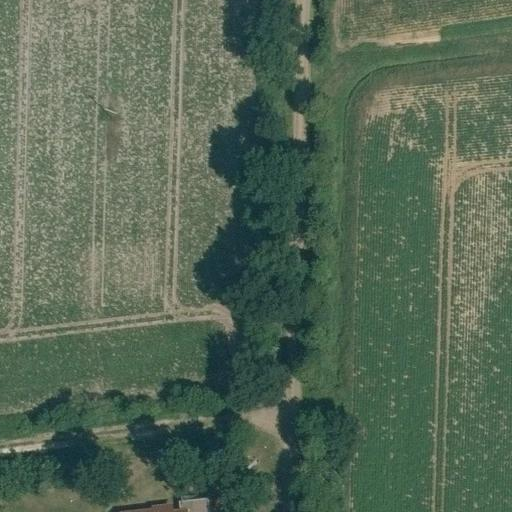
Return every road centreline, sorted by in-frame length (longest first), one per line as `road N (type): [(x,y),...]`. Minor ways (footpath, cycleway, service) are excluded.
road 1 (unclassified): [(273,511),(287,0)]
road 2 (track): [(0,435),(275,408)]
